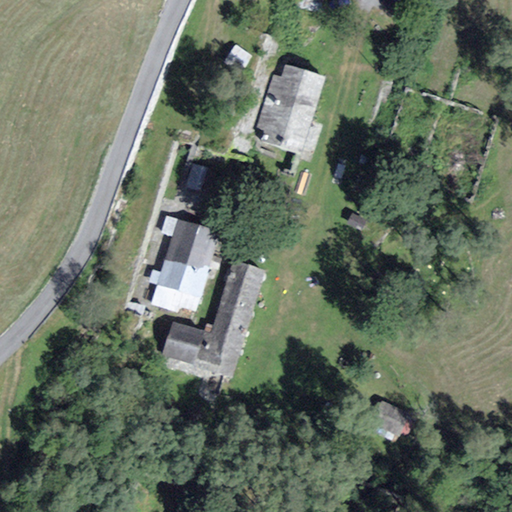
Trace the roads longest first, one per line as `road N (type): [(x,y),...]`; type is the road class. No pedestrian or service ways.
road 1 (unclassified): [(0,351),(65,275),(89,230),(182,0)]
road 2 (track): [(11,340),(0,511)]
